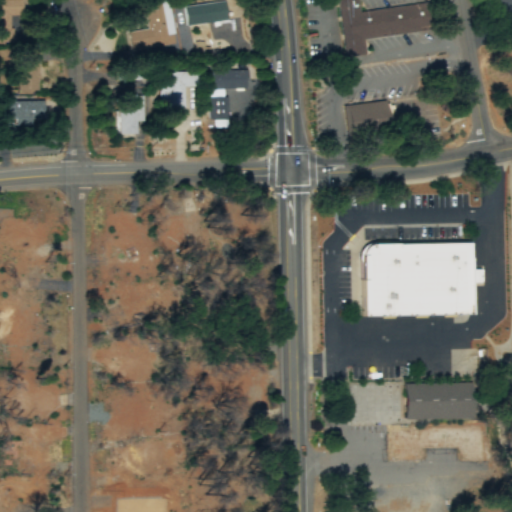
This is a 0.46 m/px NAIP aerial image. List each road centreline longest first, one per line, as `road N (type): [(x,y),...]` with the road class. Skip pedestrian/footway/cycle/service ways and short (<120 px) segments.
road 1 (secondary): [(297,511),(284,0)]
road 2 (residential): [(82,511),(76,175)]
road 3 (residential): [(292,169),(0,179)]
road 4 (residential): [(511,148),(406,167),(292,169)]
road 5 (residential): [(76,175),(75,14)]
road 6 (residential): [(488,154),(459,0)]
